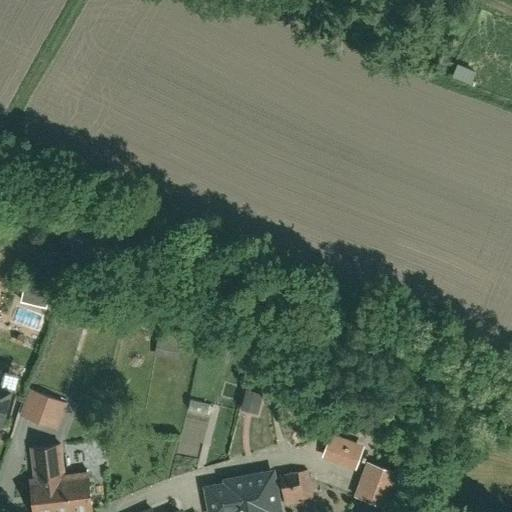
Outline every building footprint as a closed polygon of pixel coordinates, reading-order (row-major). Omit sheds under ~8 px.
[(26,282),(21,302),(48,308),(52,288),(26,282)] [(35,332),(39,317),(18,311),(14,325),(35,332)] [(7,370),(3,385),(13,388),(16,388),(20,373),(7,370)] [(0,384),(0,428),(2,429),(13,388),(3,385),(0,384)] [(56,399),(39,393),(30,419),(47,425),(56,399)] [(333,434),(324,458),(356,469),(357,466),(362,453),(365,446),(333,434)] [(34,476),(30,476),(34,511),(45,511),(95,506),(90,469),(66,472),(63,443),(31,447),(34,476)] [(367,461),(355,496),(387,508),(399,473),(367,461)] [(308,470),(280,475),(285,506),(313,502),(308,470)] [(223,482),(205,485),(209,511),(281,511),(276,472),(223,482)]
